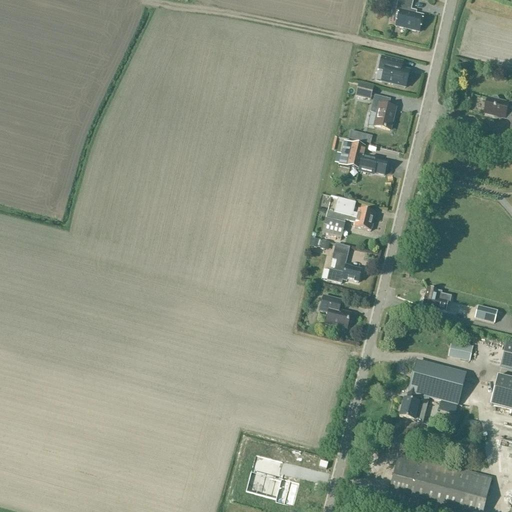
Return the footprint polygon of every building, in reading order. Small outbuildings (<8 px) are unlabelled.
[(395,28),(419,34),(423,16),(416,15),(416,12),(411,11),(413,1),(408,0),(398,0),(395,12),(399,13),(395,28)] [(380,83),(404,89),(409,72),(400,70),(402,63),(381,58),(377,71),(383,72),(380,83)] [(369,101),(372,89),(359,85),(356,97),(369,101)] [(389,131),(395,109),(385,107),(387,100),(374,97),(370,113),(377,115),(374,128),(389,131)] [(488,100),(486,111),(485,115),(505,120),(505,119),(511,120),(511,125),(510,133),(511,133),(511,106),(510,105),(498,102),(498,100),(497,99),(496,98),(494,98),(492,99),(491,101),(488,100)] [(365,148),(344,142),(338,166),(359,171),(358,173),(372,176),(373,174),(384,176),(386,164),(363,159),(365,148)] [(337,200),(334,214),(372,224),(374,215),(358,211),(357,215),(352,214),(354,205),(337,200)] [(327,212),(322,234),(341,239),(345,221),(355,224),(354,229),(370,233),(372,224),(346,217),(334,214),(327,212)] [(306,247),(325,252),(327,244),(308,239),(306,247)] [(328,272),(326,282),(340,285),(341,281),(346,282),(347,281),(358,284),(361,272),(351,269),(351,268),(345,266),(346,263),(347,256),(333,253),(332,259),(332,260),(336,261),(334,273),(328,272)] [(422,307),(445,312),(447,304),(449,304),(451,297),(441,295),(441,293),(426,290),(424,298),(422,307)] [(339,301),(323,297),(319,312),(327,314),(325,325),(346,330),(350,315),(337,311),(339,301)] [(474,320),(494,324),(497,313),(477,308),(474,320)] [(469,362),(472,348),(451,344),(448,358),(469,362)] [(499,367),(511,370),(511,345),(505,344),(499,367)] [(466,374),(417,361),(415,370),(414,370),(406,401),(403,401),(399,418),(422,425),(429,399),(441,402),(438,411),(455,416),(466,374)] [(489,406),(511,411),(511,380),(496,377),(489,406)] [(482,511),(491,480),(398,456),(386,504),(418,511),(482,511)] [(251,476),(246,496),(275,504),(274,506),(293,511),(300,487),(280,482),(280,484),(270,481),(265,500),(257,498),(258,491),(248,489),(252,477),(251,476)]
